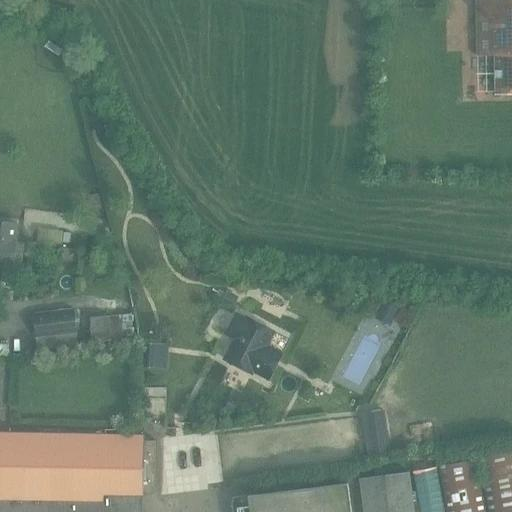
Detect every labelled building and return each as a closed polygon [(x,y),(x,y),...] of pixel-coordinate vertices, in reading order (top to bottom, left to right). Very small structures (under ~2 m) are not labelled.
[(511,0),(474,0),(476,57),(483,57),(483,66),(496,66),(496,93),(511,92),(511,0)] [(0,282),(8,283),(11,263),(12,263),(18,225),(0,222),(0,282)] [(61,231),(60,243),(68,245),(70,233),(61,231)] [(226,289),(222,297),(234,303),(238,295),(226,289)] [(382,302),(375,316),(389,323),(396,309),(382,302)] [(35,314),(38,349),(133,339),(131,314),(90,318),(89,313),(73,315),(73,310),(35,314)] [(235,339),(224,360),(251,374),(273,332),(246,318),(245,319),(236,315),(225,334),(235,339)] [(142,344),(141,367),(153,368),(155,345),(142,344)] [(143,416),(165,416),(166,388),(144,388),(143,416)] [(414,424),(431,420),(429,408),(411,413),(414,424)] [(367,412),(375,458),(390,456),(382,409),(367,412)] [(0,511),(142,511),(142,495),(154,495),(155,442),(143,442),(143,437),(138,436),(8,434),(0,433),(0,511)] [(511,511),(511,450),(477,457),(487,511),(511,511)] [(438,467),(446,511),(485,511),(475,460),(438,467)] [(359,479),(363,511),(414,511),(410,473),(359,479)] [(232,498),(233,511),(351,511),(348,483),(232,498)]
